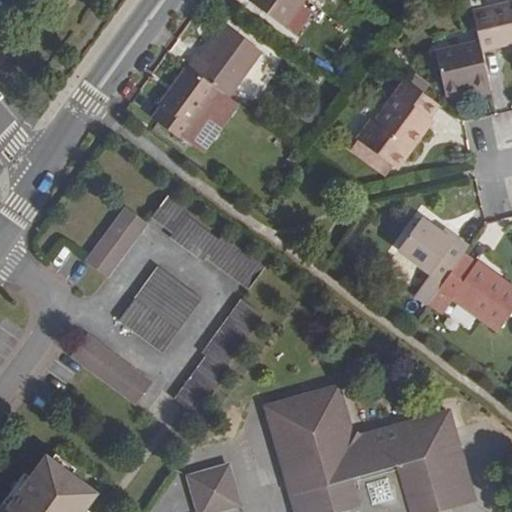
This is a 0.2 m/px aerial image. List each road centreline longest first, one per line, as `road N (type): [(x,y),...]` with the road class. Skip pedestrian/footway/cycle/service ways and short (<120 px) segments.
road 1 (residential): [(45,167),(166,0)]
road 2 (residential): [(0,254),(41,284),(47,311),(45,335),(0,400)]
